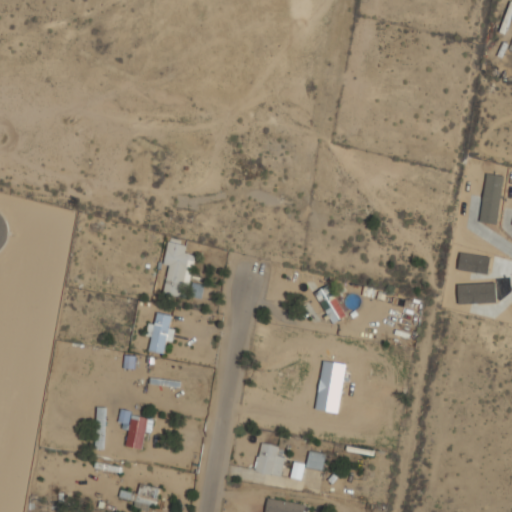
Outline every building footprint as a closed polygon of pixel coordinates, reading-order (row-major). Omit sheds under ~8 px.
[(164,293),(185,297),(193,254),(185,253),(187,241),(168,238),(164,264),(169,265),(164,293)] [(333,322),(345,315),(327,284),(314,292),(333,322)] [(149,349),(165,353),(175,316),(158,312),(156,323),(149,321),(146,336),(152,338),(149,349)] [(96,448),(105,448),(105,407),(96,407),(96,448)] [(128,427),(131,410),(120,409),(117,425),(128,427)] [(141,449),(147,417),(131,414),(125,445),(141,449)] [(277,477),(287,449),(263,441),(253,468),(277,477)] [(307,468),(323,469),(324,452),(308,451),(307,468)] [(155,503),(160,488),(141,482),(136,498),(155,503)] [(303,511),(305,503),(267,497),(264,511),(303,511)]
